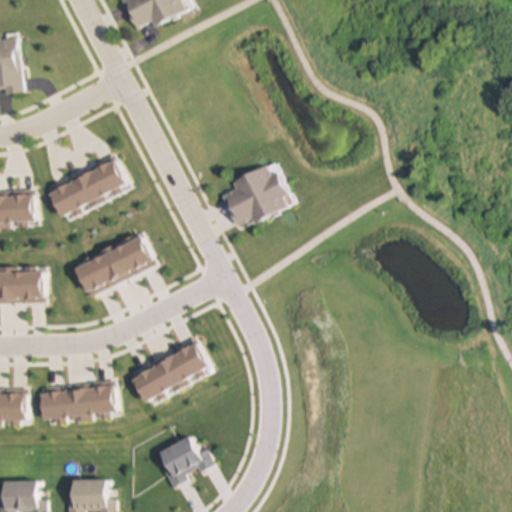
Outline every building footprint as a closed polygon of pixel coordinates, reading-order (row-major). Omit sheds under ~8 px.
[(123,0),(136,30),(186,10),(182,0),(123,0)] [(0,90),(5,90),(6,94),(24,93),(19,36),(0,37),(0,90)] [(233,183),(236,190),(223,197),(240,231),(292,204),(271,163),(233,183)] [(173,485),(213,468),(199,434),(159,451),(173,485)] [(70,511),(116,511),(116,481),(71,480),(70,511)] [(2,511),(47,511),(47,482),(2,482),(2,511)]
